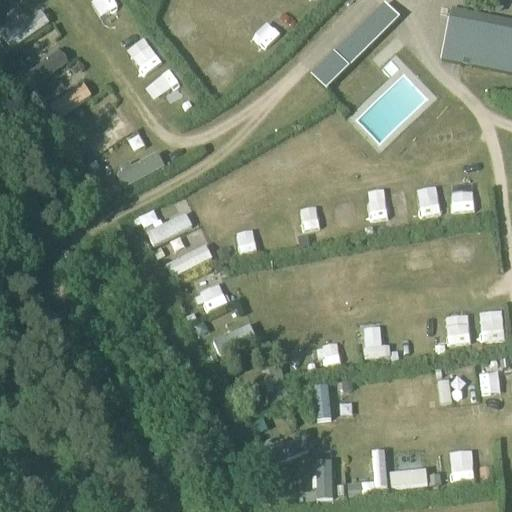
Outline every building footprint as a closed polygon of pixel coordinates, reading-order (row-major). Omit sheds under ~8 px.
[(0,0),(0,15),(22,0),(0,0)] [(313,79),(327,94),(400,21),(386,7),(313,79)] [(442,63),(511,76),(511,23),(452,11),(442,63)] [(14,39),(22,50),(50,31),(43,20),(14,39)] [(172,38),(187,58),(207,43),(192,24),(172,38)] [(395,62),(411,51),(405,44),(390,54),(395,62)] [(25,81),(34,92),(68,68),(59,56),(25,81)] [(10,78),(18,72),(11,64),(4,70),(10,78)] [(51,112),(57,123),(90,103),(83,92),(51,112)] [(90,145),(98,155),(134,128),(126,118),(90,145)] [(46,130),(50,137),(58,132),(53,125),(46,130)] [(280,146),(290,166),(309,157),(299,137),(280,146)] [(118,180),(124,192),(167,170),(160,157),(118,180)] [(93,175),(99,172),(96,166),(90,169),(93,175)] [(115,200),(122,196),(118,189),(111,193),(115,200)] [(425,195),(429,225),(442,223),(438,194),(425,195)] [(472,219),(490,219),(490,195),(472,195),(472,219)] [(410,201),(385,204),(389,236),(413,233),(410,201)] [(359,210),(342,210),(343,232),(360,232),(359,210)] [(323,215),(307,217),(310,239),(326,237),(323,215)] [(156,237),(162,248),(195,231),(189,220),(156,237)] [(157,221),(140,229),(145,239),(162,231),(157,221)] [(141,228),(139,222),(131,225),(134,231),(141,228)] [(278,230),(283,254),(298,251),(294,228),(278,230)] [(260,236),(244,238),(247,262),(263,260),(260,236)] [(309,250),(307,241),(297,243),(299,252),(309,250)] [(229,256),(219,258),(221,266),(231,264),(229,256)] [(159,268),(166,264),(163,257),(156,260),(159,268)] [(172,277),(178,286),(209,265),(204,257),(172,277)] [(202,307),(212,327),(235,315),(225,295),(202,307)] [(482,345),(489,344),(490,355),(511,353),(511,328),(481,330),(482,345)] [(201,337),(208,350),(220,344),(213,331),(201,337)] [(215,348),(220,359),(255,344),(250,333),(215,348)] [(473,356),(482,356),(482,348),(473,348),(473,356)] [(444,350),(436,351),(437,359),(445,358),(444,350)] [(330,379),(351,375),(346,353),(325,358),(330,379)] [(207,363),(209,369),(219,365),(216,359),(207,363)] [(293,368),(294,378),(322,375),(321,365),(293,368)] [(511,375),(511,365),(501,366),(502,376),(511,375)] [(221,383),(230,379),(227,370),(217,374),(221,383)] [(270,374),(278,408),(290,405),(281,370),(280,370),(281,372),(270,374)] [(475,373),(480,402),(492,400),(487,371),(475,373)] [(439,386),(442,408),(453,407),(450,384),(439,386)] [(352,387),(343,388),(343,396),(352,395),(352,387)] [(325,405),(324,432),(335,432),(336,406),(325,405)] [(363,429),(361,417),(351,419),(349,409),(335,411),(339,433),(363,429)] [(268,458),(273,470),(310,455),(305,443),(268,458)] [(374,457),(376,497),(388,496),(386,456),(374,457)] [(460,458),(461,486),(473,486),(472,457),(460,458)] [(319,469),(319,504),(332,504),(331,468),(319,469)] [(494,472),(482,474),(483,487),(495,486),(494,472)] [(434,492),(440,492),(439,481),(436,481),(429,481),(430,492),(434,492)] [(361,501),(360,489),(348,490),(349,502),(361,501)]
